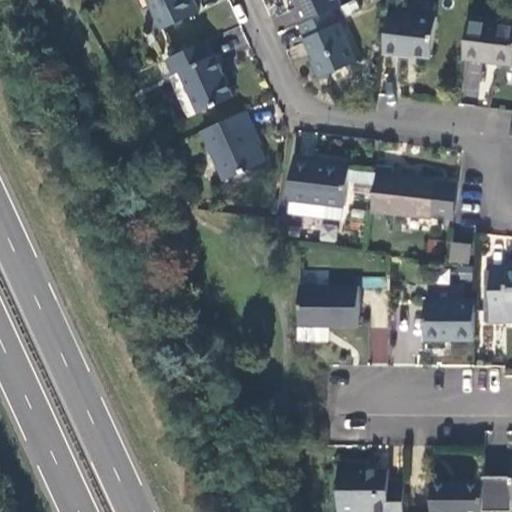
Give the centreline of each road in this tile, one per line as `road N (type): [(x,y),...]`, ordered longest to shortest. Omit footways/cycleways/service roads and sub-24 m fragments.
road 1 (residential): [(511,216),(486,213),(487,133),(298,113),(250,0)]
road 2 (trunk): [(138,511),(0,214)]
road 3 (trunk): [(0,340),(79,511)]
road 4 (residential): [(511,411),(335,408)]
